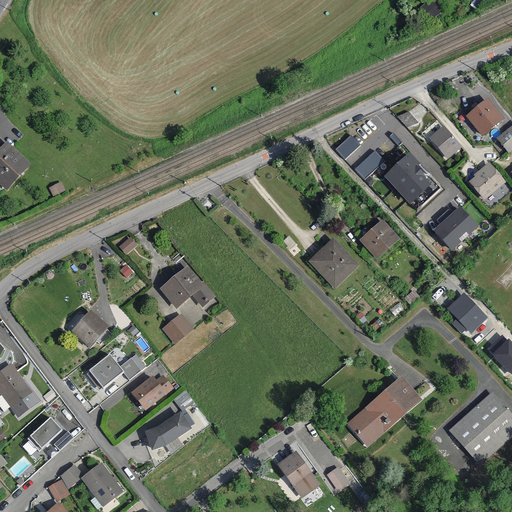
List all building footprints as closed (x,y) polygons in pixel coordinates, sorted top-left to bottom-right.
[(432,4),(423,12),(430,19),(439,11),(432,4)] [(487,101),(469,116),(483,133),(501,118),(487,101)] [(409,111),(397,116),(407,127),(419,122),(409,111)] [(449,156),(462,145),(447,127),(434,138),(449,156)] [(511,127),(499,138),(508,150),(511,146),(511,127)] [(352,137),(337,151),(346,160),(361,146),(352,137)] [(12,156),(16,152),(12,148),(7,144),(3,148),(12,156)] [(28,164),(16,152),(12,156),(3,148),(0,151),(0,178),(8,186),(28,164)] [(376,152),(356,170),(366,180),(385,163),(376,152)] [(417,162),(410,155),(390,173),(414,199),(415,198),(422,205),(441,188),(431,177),(431,178),(417,163),(417,162)] [(483,172),(471,181),(484,196),(503,181),(489,164),(482,170),(483,172)] [(511,185),(510,182),(486,199),(491,205),(511,190),(511,185)] [(55,195),(62,192),(58,186),(52,189),(55,195)] [(461,210),(436,232),(451,250),(477,227),(461,210)] [(366,226),(357,236),(378,259),(398,240),(382,223),(372,232),(366,226)] [(132,239),(122,247),(127,253),(137,245),(132,239)] [(335,242),(314,262),(337,286),(358,267),(335,242)] [(188,269),(163,288),(177,305),(193,292),(202,305),(214,296),(203,283),(201,286),(188,269)] [(417,290),(408,298),(413,304),(422,295),(417,290)] [(466,293),(459,300),(481,323),(488,316),(466,293)] [(475,328),(481,323),(459,300),(451,307),(460,317),(452,325),(460,333),(470,323),(475,328)] [(92,314),(76,332),(90,345),(106,327),(92,314)] [(180,316),(163,329),(172,341),(190,327),(180,316)] [(133,323),(127,327),(132,333),(137,329),(133,323)] [(511,369),(511,343),(505,336),(492,347),(511,369)] [(110,356),(90,372),(104,389),(124,373),(120,368),(110,356)] [(133,359),(120,368),(124,373),(127,377),(129,380),(142,371),(133,359)] [(0,388),(4,394),(3,396),(11,407),(27,395),(19,385),(21,382),(11,369),(0,376),(0,388)] [(153,383),(135,398),(146,411),(171,391),(162,380),(155,386),(153,383)] [(19,385),(27,395),(31,392),(23,381),(21,382),(19,385)] [(386,400),(375,409),(387,424),(414,401),(399,383),(383,397),(386,400)] [(185,391),(173,400),(182,411),(194,402),(185,391)] [(3,396),(2,397),(0,397),(0,407),(3,412),(11,407),(3,396)] [(368,408),(371,412),(375,409),(386,400),(383,397),(368,408)] [(511,421),(490,397),(453,430),(480,461),(511,432),(511,421)] [(375,409),(371,412),(384,426),(387,424),(375,409)] [(368,440),(384,426),(371,412),(356,426),(368,440)] [(158,429),(147,433),(152,448),(166,443),(188,428),(179,415),(158,429)] [(38,452),(61,431),(50,419),(27,439),(38,452)] [(73,438),(67,432),(53,445),(59,451),(73,438)] [(296,454),(281,465),(295,487),(311,476),(296,454)] [(27,455),(11,468),(18,476),(34,463),(27,455)] [(328,474),(338,490),(352,482),(341,465),(328,474)] [(95,497),(102,506),(120,493),(113,484),(110,480),(100,466),(82,479),(95,497)] [(68,486),(80,476),(73,468),(61,478),(68,486)] [(316,484),(311,476),(295,487),(300,494),(316,484)] [(51,487),(58,499),(66,495),(59,483),(51,487)] [(102,506),(95,497),(90,501),(97,510),(102,506)]
